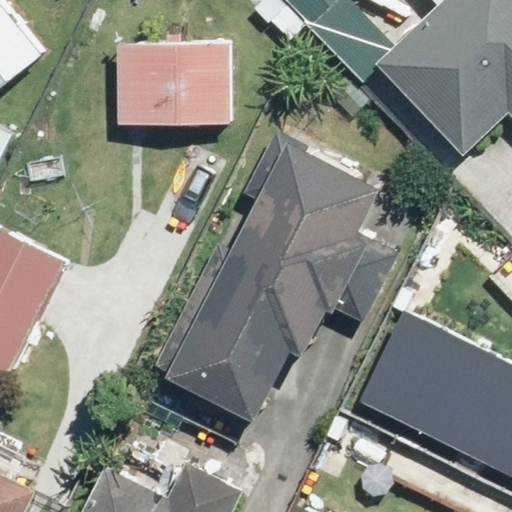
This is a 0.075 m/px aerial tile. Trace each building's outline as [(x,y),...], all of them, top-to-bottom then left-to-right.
[(0,0),(0,77),(37,51),(0,0)] [(356,0),(292,0),(373,82),(387,68),(475,158),(511,122),(511,0),(446,0),(400,45),(356,0)] [(229,35),(120,40),(123,127),(233,122),(229,35)] [(110,140),(57,101),(30,138),(83,177),(110,140)] [(419,196),(261,120),(147,355),(304,431),(419,196)] [(0,165),(15,133),(0,125),(0,165)] [(197,211),(164,196),(139,250),(172,265),(197,211)] [(0,375),(9,379),(64,261),(0,231),(0,375)] [(511,358),(399,304),(360,385),(511,458),(511,358)] [(260,511),(121,439),(82,511),(260,511)] [(0,473),(0,511),(36,511),(45,495),(0,473)]
